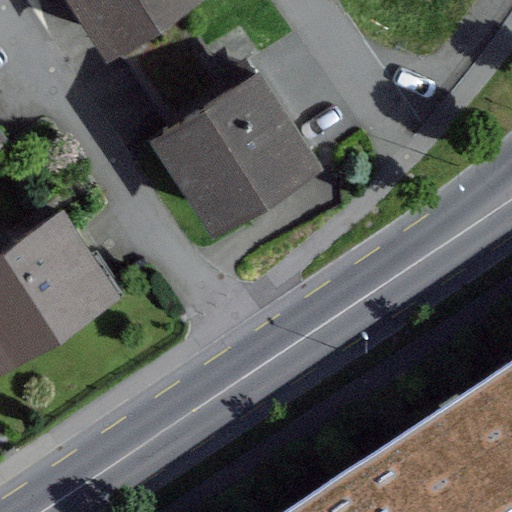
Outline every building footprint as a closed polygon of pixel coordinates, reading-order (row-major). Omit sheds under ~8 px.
[(154,0),(91,0),(110,29),(154,0)] [(163,125),(216,208),(307,149),(254,67),(163,125)] [(0,138),(9,132),(0,117),(0,138)] [(69,212),(0,257),(0,352),(11,369),(123,295),(69,212)] [(511,368),(470,396),(511,459),(511,368)] [(502,511),(511,506),(511,459),(470,396),(293,511),(502,511)]
